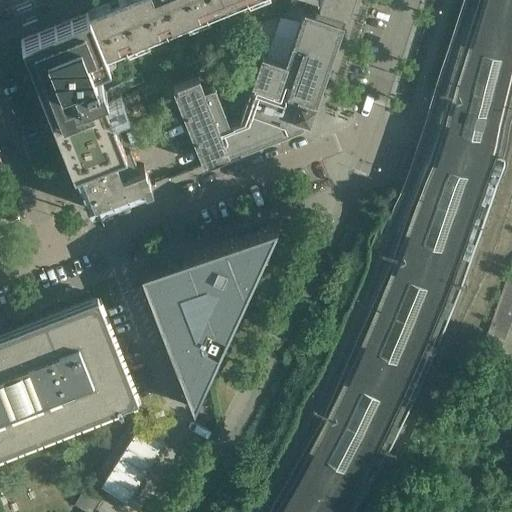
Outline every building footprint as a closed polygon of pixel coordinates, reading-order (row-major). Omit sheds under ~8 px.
[(244,0),(318,0),(318,2),(347,11),(350,0),(115,0),(88,11),(106,56),(244,0)] [(511,0),(491,0),(449,131),(431,183),(409,243),(381,315),(344,396),(286,506),(282,511),(340,511),(391,415),(429,330),(458,259),(478,198),(495,145),(511,80),(511,0)] [(308,124),(339,32),(344,17),(315,8),(313,14),(303,10),(284,67),(261,59),(240,119),(230,123),(215,86),(205,90),(200,77),(174,87),(204,164),(308,124)] [(122,96),(114,76),(106,56),(88,11),(87,12),(24,38),(23,38),(22,38),(22,40),(23,40),(41,86),(48,103),(54,120),(55,120),(59,129),(73,165),(73,166),(73,168),(74,168),(74,169),(129,146),(140,142),(133,124),(130,116),(122,96)] [(145,111),(136,90),(122,96),(130,116),(145,111)] [(458,118),(462,103),(463,101),(433,91),(429,105),(429,107),(429,108),(430,109),(431,110),(458,118)] [(160,135),(152,116),(133,124),(140,142),(141,142),(160,135)] [(152,185),(143,164),(137,166),(129,146),(74,169),(73,169),(77,176),(82,188),(90,209),(152,185)] [(193,408),(254,268),(276,219),(237,234),(181,256),(182,258),(166,251),(170,260),(170,261),(170,262),(169,260),(140,272),(193,408)] [(0,452),(137,399),(114,339),(97,296),(0,333),(0,452)] [(503,336),(506,328),(495,324),(492,332),(503,336)] [(109,465),(137,422),(132,418),(104,461),(109,465)] [(130,498),(162,433),(136,420),(103,485),(130,498)] [(93,511),(101,500),(83,489),(74,503),(88,511),(93,511)]
